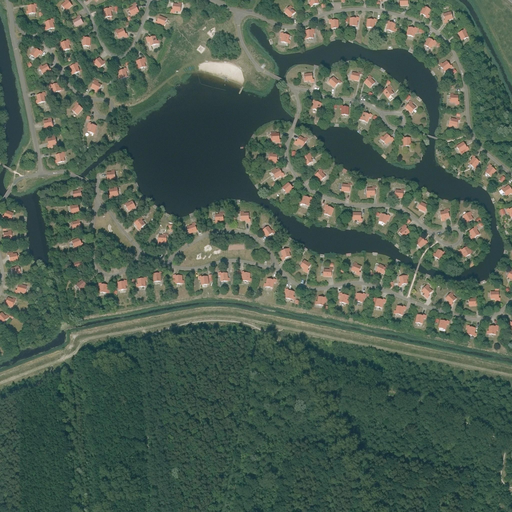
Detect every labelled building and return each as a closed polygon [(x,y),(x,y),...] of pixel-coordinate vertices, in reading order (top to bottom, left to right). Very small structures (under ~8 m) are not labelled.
[(62,5),(66,11),(72,6),(68,1),(69,0),(68,0),(65,0),(65,1),(66,2),(62,5)] [(180,12),(181,3),(178,3),(178,5),(173,4),(173,11),(171,10),(171,12),(174,13),(175,11),(180,12)] [(28,6),(29,11),(27,11),(27,14),(35,13),(35,8),(37,7),(36,4),(34,4),(35,6),(28,6)] [(132,15),(138,12),(136,6),(137,5),(136,4),(133,5),(134,7),(129,9),(132,15)] [(288,17),(290,19),(292,18),(291,17),(295,13),(291,9),(292,8),(290,6),(285,12),(289,16),(288,17)] [(426,18),(427,19),(429,16),(427,15),(430,10),(424,7),(421,14),(426,17),(426,18)] [(103,18),(111,17),(111,11),(112,11),(112,8),(110,8),(110,9),(104,10),(105,15),(103,15),(103,18)] [(447,20),(453,19),(451,12),(443,15),(445,21),(444,21),(444,23),(447,22),(447,20)] [(76,27),(80,25),(83,23),(80,18),(81,17),(80,16),(77,17),(78,18),(73,21),(76,27)] [(156,22),(155,24),(158,25),(159,23),(164,25),(167,19),(159,16),(157,22),(156,22)] [(358,21),(359,18),(357,18),(357,19),(350,18),(350,26),(356,27),(357,21),(358,21)] [(46,22),(47,27),(45,28),(46,30),(54,28),(52,23),(54,22),(53,19),(51,20),(52,21),(46,22)] [(368,20),(367,27),(373,28),(374,23),(376,23),(376,20),(374,19),(374,21),(368,20)] [(332,29),(338,28),(338,21),(331,21),(331,20),(329,20),(330,23),(331,23),(332,29)] [(395,32),(395,30),(394,29),(395,24),(389,23),(389,22),(387,21),(386,24),(388,25),(386,30),(395,32)] [(416,33),(417,28),(415,28),(415,29),(408,28),(407,35),(413,37),(414,33),(416,33)] [(119,38),(124,36),(125,37),(127,36),(127,34),(126,35),(123,29),(118,31),(118,29),(115,30),(119,38)] [(314,34),(314,29),(312,29),(312,31),(306,31),(306,36),(304,36),(305,39),(313,38),(312,34),(314,34)] [(464,31),(459,33),(462,40),(468,37),(465,32),(467,31),(465,29),(464,29),(464,31)] [(282,38),(281,42),(289,44),(290,41),(288,41),(289,36),(283,35),(283,33),(281,33),(280,38),(282,38)] [(83,46),(90,46),(90,39),(84,38),(84,37),(82,37),(82,40),(84,40),(83,46)] [(150,42),(151,46),(159,44),(158,41),(156,41),(155,37),(149,39),(149,37),(147,38),(148,42),(150,42)] [(434,46),(436,42),(435,41),(434,42),(429,39),(426,43),(424,42),(423,44),(430,49),(432,45),(434,46)] [(61,43),(63,48),(61,49),(62,51),(70,49),(68,45),(70,45),(69,40),(67,41),(67,42),(61,43)] [(30,55),(36,58),(39,54),(40,55),(42,52),(41,51),(40,52),(35,48),(30,55)] [(96,64),(100,68),(106,63),(104,61),(103,62),(99,58),(95,62),(94,61),(93,63),(95,65),(96,64)] [(138,66),(136,67),(137,69),(145,67),(144,63),(146,63),(144,58),(142,59),(143,60),(137,61),(138,66)] [(449,68),(450,69),(452,67),(451,66),(450,66),(446,62),(442,65),(441,63),(439,65),(444,71),(449,68)] [(76,65),(70,67),(72,72),(71,72),(72,75),(79,72),(77,66),(79,66),(78,63),(76,64),(76,65)] [(39,67),(43,74),(48,71),(49,73),(52,71),(51,70),(50,70),(47,65),(42,67),(41,66),(39,67)] [(120,76),(118,77),(119,80),(127,77),(125,72),(127,71),(126,68),(124,69),(125,70),(119,72),(120,76)] [(352,73),(350,79),(358,81),(360,75),(361,75),(361,73),(358,73),(358,74),(352,73)] [(310,81),(311,82),(314,82),(314,80),(312,80),(312,74),(304,75),(305,81),(310,81)] [(369,78),(365,83),(370,88),(375,83),(370,79),(372,78),(369,76),(368,77),(369,78)] [(340,84),(341,83),(339,80),(337,82),(333,78),(329,82),(334,88),(339,83),(340,84)] [(94,82),(92,88),(96,90),(95,92),(98,93),(101,85),(98,84),(98,82),(94,80),(93,82),(94,82)] [(52,88),(54,93),(62,90),(61,88),(59,88),(58,84),(52,86),(51,85),(50,85),(51,88),(52,88)] [(388,88),(383,92),(388,98),(393,94),(391,91),(392,90),(389,86),(387,87),(388,88)] [(37,104),(45,102),(44,96),(45,96),(45,93),(43,93),(43,94),(37,96),(38,100),(36,101),(37,104)] [(459,104),(459,102),(458,102),(458,96),(453,96),(453,94),(450,94),(450,102),(456,102),(456,104),(459,104)] [(320,112),(321,109),(320,108),(321,104),(315,102),(315,101),(313,100),(313,103),(314,104),(312,109),(320,112)] [(411,113),(416,108),(411,104),(412,103),(410,101),(409,102),(410,103),(405,108),(411,113)] [(72,110),(77,115),(82,109),(77,105),(78,104),(77,103),(75,105),(76,106),(72,110)] [(348,115),(348,108),(342,107),(342,106),(340,106),(340,109),(342,109),(341,115),(348,115)] [(370,115),(364,113),(362,118),(360,117),(359,119),(367,123),(369,117),(371,118),(372,115),(370,114),(370,115)] [(51,118),(48,119),(49,121),(44,122),(45,128),(44,128),(44,130),(47,129),(47,128),(53,126),(51,118)] [(451,119),(449,127),(451,127),(452,126),(457,127),(458,121),(459,121),(460,119),(457,118),(456,120),(451,119)] [(88,132),(94,134),(96,126),(90,124),(91,123),(89,123),(87,127),(89,128),(88,132)] [(276,141),(276,142),(280,142),(280,140),(279,140),(279,134),(271,134),(271,141),(276,141)] [(391,142),(393,139),(392,138),(391,139),(387,134),(383,138),(382,137),(380,139),(386,144),(390,140),(391,142)] [(48,148),(53,147),(52,145),(57,144),(55,136),(52,137),(53,138),(48,139),(49,146),(48,146),(48,148)] [(296,142),(295,143),(297,145),(298,143),(303,146),(307,139),(305,138),(304,139),(300,137),(297,142),(296,142)] [(412,146),(412,143),(410,143),(410,138),(404,139),(404,138),(402,138),(402,141),(403,141),(404,146),(412,146)] [(466,151),(469,149),(468,147),(467,148),(463,143),(457,147),(460,152),(465,149),(466,151)] [(56,161),(56,163),(64,162),(63,157),(65,157),(64,153),(62,153),(62,154),(56,155),(57,160),(56,161)] [(275,161),(274,163),(277,163),(278,162),(276,161),(277,155),(272,155),(272,153),(270,153),(269,161),(275,161)] [(305,163),(304,164),(305,166),(312,162),(310,158),(312,157),(310,153),(308,154),(308,155),(303,158),(305,163)] [(472,159),(469,164),(475,169),(477,167),(476,166),(479,162),(474,158),(475,157),(473,156),(471,158),(472,159)] [(489,168),(485,173),(491,177),(495,171),(490,167),(491,166),(490,165),(488,167),(489,168)] [(280,175),(281,177),(284,175),(283,174),(282,174),(279,169),(274,171),(274,170),(271,171),(275,178),(280,175)] [(322,171),(320,169),(319,171),(320,171),(315,176),(321,181),(325,177),(321,173),(322,171)] [(114,171),(112,171),(112,173),(107,173),(107,179),(106,179),(106,181),(110,181),(109,179),(115,179),(114,171)] [(292,191),(295,189),(293,187),(292,188),(288,183),(282,188),(287,193),(291,189),(292,191)] [(342,185),(342,186),(342,191),(349,192),(350,189),(350,186),(351,186),(351,184),(348,184),(348,185),(342,185)] [(511,192),(511,194),(511,193),(511,191),(508,186),(504,189),(503,187),(501,189),(506,196),(511,192)] [(110,198),(113,198),(112,196),(118,195),(117,187),(114,187),(115,189),(110,190),(110,196),(109,196),(110,198)] [(367,189),(367,197),(370,197),(370,195),(375,195),(375,189),(376,189),(376,187),(373,187),(373,189),(367,189)] [(74,199),(80,198),(82,197),(81,191),(82,191),(81,189),(78,189),(79,191),(73,192),(74,199)] [(395,190),(395,199),(397,199),(397,197),(402,198),(403,191),(404,192),(404,190),(401,189),(401,191),(395,190)] [(311,203),(312,198),(310,198),(310,199),(304,197),(302,201),(301,201),(300,203),(308,206),(309,202),(311,203)] [(126,205),(129,211),(135,207),(132,202),(127,204),(126,203),(124,204),(125,206),(126,205)] [(426,205),(421,203),(418,208),(425,212),(428,206),(429,207),(430,205),(427,204),(426,205)] [(76,214),(80,213),(81,213),(80,211),(79,212),(78,205),(73,206),(73,205),(70,205),(72,213),(76,213),(76,214)] [(327,207),(328,206),(326,205),(324,209),(326,210),(324,214),(330,216),(333,209),(327,207)] [(444,212),(440,213),(442,221),(445,220),(444,218),(449,217),(448,211),(449,211),(449,209),(444,210),(444,212)] [(13,214),(6,211),(3,217),(2,217),(2,218),(5,219),(5,218),(11,220),(13,214)] [(244,212),(241,212),(241,220),(247,220),(247,222),(250,222),(250,220),(249,220),(249,214),(244,214),(244,212)] [(465,222),(466,225),(468,224),(467,223),(473,220),(470,215),(472,214),(470,212),(463,216),(466,221),(465,222)] [(220,215),(215,215),(216,223),(218,223),(218,221),(223,221),(223,215),(224,215),(224,213),(219,213),(220,215)] [(361,219),(361,213),(353,213),(353,220),(359,220),(359,221),(362,221),(362,219),(361,219)] [(390,216),(388,215),(387,216),(382,214),(379,221),(385,224),(386,220),(388,220),(390,216)] [(138,227),(137,228),(139,230),(145,225),(141,220),(142,219),(140,217),(139,218),(140,219),(135,223),(138,227)] [(72,223),(73,229),(81,228),(80,221),(81,221),(80,219),(77,220),(78,222),(72,223)] [(187,227),(190,234),(197,231),(195,225),(196,225),(195,223),(192,224),(193,225),(187,227)] [(405,227),(406,227),(405,225),(401,228),(402,229),(399,232),(404,239),(406,237),(405,235),(409,232),(405,227)] [(471,237),(472,239),(479,235),(476,230),(477,229),(476,226),(474,227),(475,228),(470,232),(472,236),(471,237)] [(271,231),(268,227),(261,232),(263,234),(264,233),(267,237),(272,233),(273,234),(275,233),(273,230),(271,231)] [(6,241),(6,239),(11,239),(11,231),(8,231),(8,233),(3,233),(4,239),(3,239),(3,241),(6,241)] [(163,236),(159,236),(158,244),(161,244),(161,242),(166,243),(167,236),(168,236),(168,234),(163,234),(163,236)] [(75,247),(80,245),(81,247),(83,245),(83,244),(82,244),(79,238),(72,241),(75,247)] [(425,242),(420,238),(415,243),(420,248),(424,243),(425,245),(427,242),(426,241),(425,242)] [(468,246),(467,247),(461,251),(461,250),(459,251),(462,255),(463,254),(465,257),(472,253),(468,246)] [(283,257),(282,257),(283,260),(284,260),(284,258),(290,257),(288,252),(290,251),(289,249),(281,251),(283,257)] [(444,256),(446,253),(444,252),(443,253),(438,250),(435,254),(434,253),(433,256),(440,260),(443,255),(444,256)] [(9,256),(10,262),(17,260),(16,254),(13,255),(12,253),(7,254),(7,256),(9,256)] [(76,269),(80,268),(81,267),(82,269),(85,268),(84,266),(83,267),(81,261),(74,263),(76,269)] [(304,269),(303,270),(307,272),(308,271),(307,270),(311,265),(304,261),(301,266),(304,269)] [(357,272),(356,274),(359,275),(360,273),(359,273),(361,267),(356,265),(357,263),(354,262),(351,270),(357,272)] [(379,272),(383,274),(386,268),(387,269),(388,267),(385,266),(384,267),(379,265),(376,272),(378,273),(379,272)] [(20,273),(18,267),(11,269),(13,275),(12,275),(12,277),(15,276),(15,275),(20,273)] [(324,270),(323,276),(331,277),(331,270),(333,271),(333,269),(330,268),(330,270),(324,270)] [(162,276),(162,272),(160,273),(160,274),(154,274),(154,282),(161,282),(160,276),(162,276)] [(243,273),(244,272),(242,272),(241,275),(243,275),(243,281),(251,282),(251,279),(249,279),(250,274),(243,273)] [(221,274),(221,273),(219,273),(219,276),(221,276),(221,282),(229,281),(229,278),(227,278),(227,273),(221,274)] [(184,284),(184,281),(182,281),(182,276),(175,276),(175,275),(173,275),(173,282),(175,282),(176,283),(176,284),(184,284)] [(202,285),(208,284),(207,277),(201,278),(201,276),(199,277),(199,280),(201,280),(202,285)] [(401,285),(407,284),(406,279),(408,279),(407,276),(399,277),(400,283),(399,283),(399,286),(401,286),(401,285)] [(146,281),(146,278),(144,278),(144,279),(138,279),(139,284),(137,284),(137,287),(145,287),(145,281),(146,281)] [(273,282),(275,283),(276,280),(274,279),(274,281),(267,279),(266,284),(265,284),(264,286),(272,288),(273,282)] [(75,284),(80,290),(81,291),(84,288),(85,289),(88,286),(87,285),(86,285),(82,281),(78,284),(77,282),(75,284)] [(127,285),(126,281),(124,281),(125,282),(118,283),(119,290),(126,290),(125,285),(127,285)] [(100,293),(108,293),(109,290),(107,290),(107,285),(101,285),(101,284),(99,283),(99,287),(101,287),(100,293)] [(25,293),(26,287),(18,285),(17,291),(15,291),(15,292),(18,293),(18,292),(25,293)] [(425,294),(424,295),(428,298),(429,297),(428,296),(432,291),(428,288),(429,287),(427,285),(422,291),(425,294)] [(286,298),(294,300),(294,297),(293,297),(294,292),(288,291),(288,290),(286,289),(285,294),(287,294),(286,298)] [(495,300),(500,300),(500,299),(498,299),(498,292),(491,292),(491,299),(495,299),(495,300)] [(347,301),(348,296),(341,295),(342,294),(340,293),(339,296),(341,297),(340,302),(348,304),(348,301),(347,301)] [(452,304),(456,299),(452,296),(453,294),(451,293),(446,299),(450,303),(449,304),(451,306),(453,305),(452,304)] [(363,298),(364,299),(365,294),(363,294),(363,295),(357,294),(356,301),(362,303),(363,298)] [(326,302),(327,297),(325,297),(325,298),(319,297),(318,302),(316,302),(315,304),(324,306),(324,302),(326,302)] [(469,299),(469,306),(477,306),(477,299),(478,299),(478,297),(475,298),(475,299),(469,299)] [(12,307),(16,299),(13,298),(12,300),(8,298),(5,304),(4,303),(3,305),(6,306),(7,305),(12,307)] [(385,300),(383,299),(383,301),(377,299),(375,307),(382,308),(383,303),(385,303),(385,300)] [(394,314),(402,315),(403,310),(405,310),(405,307),(404,307),(403,308),(397,306),(396,311),(394,311),(394,314)] [(0,320),(2,323),(8,317),(6,315),(5,317),(1,313),(0,314),(0,320)] [(423,316),(417,315),(416,323),(422,324),(423,318),(425,319),(425,316),(424,315),(423,316)] [(447,322),(441,321),(439,328),(445,330),(446,324),(448,325),(449,321),(447,321),(447,322)] [(467,335),(475,336),(476,334),(474,333),(475,328),(469,327),(469,326),(467,326),(467,329),(468,329),(467,335)] [(497,331),(498,326),(496,326),(496,327),(490,326),(489,331),(487,331),(487,334),(495,335),(496,331),(497,331)]
